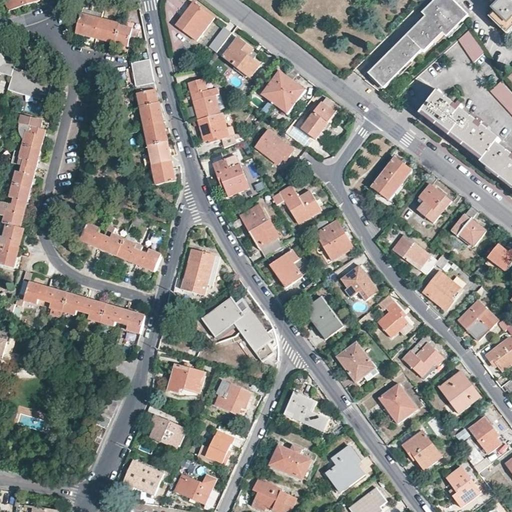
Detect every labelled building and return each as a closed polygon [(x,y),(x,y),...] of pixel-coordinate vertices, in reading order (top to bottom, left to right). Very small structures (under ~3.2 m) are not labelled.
[(40,0),(6,0),(10,10),(41,0),(40,0)] [(448,37),(470,16),(453,0),(437,0),(424,13),(428,17),(422,22),(371,74),(386,89),(423,51),(425,53),(445,33),(448,37)] [(511,31),(511,0),(492,0),(499,6),(494,10),(496,13),(491,18),(509,35),(511,31)] [(194,1),(177,25),(197,41),(215,17),(194,1)] [(96,38),(101,19),(82,15),(77,33),(96,38)] [(121,25),(101,19),(96,38),(116,43),(120,26),(121,25)] [(133,29),(120,26),(116,43),(135,48),(138,36),(132,35),(133,29)] [(232,32),(223,26),(208,45),(217,52),(221,46),(232,32)] [(475,62),(485,52),(470,30),(459,40),(475,62)] [(254,49),(232,32),(221,46),(217,52),(250,78),(261,64),(254,59),(249,55),(253,51),(254,49)] [(258,54),(253,51),(249,55),(254,59),(258,54)] [(0,54),(0,71),(11,75),(7,88),(24,92),(25,87),(26,84),(31,85),(30,88),(41,91),(48,92),(52,73),(35,69),(34,71),(34,74),(31,73),(32,71),(12,66),(13,62),(4,60),(0,54)] [(150,59),(135,62),(137,67),(151,64),(150,61),(150,59)] [(137,67),(133,68),(137,87),(142,86),(155,84),(153,75),(151,64),(137,67)] [(260,113),(265,116),(275,104),(288,114),(307,90),(280,70),(262,94),(270,101),(260,113)] [(204,79),(189,83),(193,96),(195,95),(197,101),(194,101),(199,119),(221,113),(213,86),(204,79)] [(511,113),(511,92),(502,81),(491,91),(511,113)] [(157,92),(155,84),(142,86),(143,93),(139,94),(142,107),(159,103),(157,92)] [(39,96),(41,91),(30,88),(25,87),(24,92),(39,96)] [(511,154),(498,144),(501,140),(484,126),(486,124),(480,120),(478,122),(441,94),(442,93),(439,91),(423,112),(420,115),(422,116),(425,113),(485,160),(482,164),(506,182),(511,186),(511,154)] [(340,106),(327,97),(323,102),(322,101),(302,129),(316,140),(337,112),(336,112),(340,106)] [(146,126),(164,122),(163,114),(160,103),(159,103),(142,107),(146,126)] [(221,113),(199,119),(205,141),(210,140),(210,143),(222,139),(224,146),(237,143),(235,135),(233,136),(231,127),(227,128),(223,113),(221,113)] [(29,126),(24,145),(42,150),(47,130),(42,129),(44,122),(23,116),(21,124),(29,126)] [(164,122),(146,126),(150,146),(168,142),(166,132),(164,122)] [(269,130),(256,147),(278,164),(282,159),(285,161),(295,149),(269,130)] [(168,142),(150,146),(154,165),(172,161),(170,152),(168,142)] [(42,150),(24,145),(22,152),(15,150),(11,163),(19,165),(23,166),(36,169),(42,150)] [(236,156),(213,164),(221,186),(224,185),(228,197),(250,189),(241,165),(239,166),(236,156)] [(396,157),(372,188),(390,201),(413,171),(396,157)] [(172,161),(154,165),(158,185),(177,181),(174,170),(172,161)] [(19,165),(14,184),(31,188),(36,169),(23,166),(19,165)] [(31,188),(14,184),(10,198),(15,199),(14,205),(27,208),(31,188)] [(292,185),(272,197),(277,205),(284,201),(299,224),(322,210),(310,191),(299,197),(292,185)] [(432,185),(419,201),(425,205),(420,211),(435,223),(452,201),(432,185)] [(27,208),(14,205),(13,205),(0,201),(0,214),(6,216),(4,223),(8,224),(22,227),(27,208)] [(266,257),(283,246),(278,237),(280,236),(261,204),(241,217),(259,248),(260,247),(266,257)] [(472,207),(453,232),(460,237),(462,236),(475,247),(487,231),(472,219),(479,212),(472,207)] [(382,212),(373,223),(375,225),(380,229),(389,218),(382,212)] [(325,218),(312,226),(332,260),(354,247),(339,221),(330,226),(325,218)] [(4,237),(0,236),(0,243),(7,245),(20,248),(25,228),(22,227),(8,224),(4,237)] [(125,239),(112,234),(115,227),(110,224),(105,236),(100,248),(118,256),(125,239)] [(393,250),(426,275),(436,263),(437,261),(431,256),(431,255),(405,234),(393,250)] [(138,245),(125,239),(118,256),(137,264),(142,252),(136,249),(138,245)] [(20,248),(7,245),(6,251),(1,250),(0,253),(0,264),(15,268),(20,248)] [(500,245),(490,257),(507,271),(511,265),(511,249),(509,247),(507,250),(500,245)] [(156,272),(163,255),(144,247),(142,252),(137,264),(156,272)] [(216,255),(192,249),(182,289),(205,295),(216,255)] [(291,249),(270,264),(287,288),(303,277),(302,276),(308,271),(300,259),(299,260),(291,249)] [(451,258),(443,253),(437,261),(436,263),(442,268),(443,267),(446,270),(451,264),(448,262),(451,258)] [(213,286),(221,257),(216,255),(209,284),(213,286)] [(507,271),(490,257),(485,263),(503,277),(507,271)] [(360,265),(341,279),(348,288),(345,290),(351,298),(360,292),(367,301),(380,291),(360,265)] [(31,282),(34,272),(27,270),(24,280),(31,282)] [(447,274),(443,270),(441,272),(441,271),(424,292),(447,309),(463,289),(446,276),(447,274)] [(50,287),(31,282),(24,280),(20,293),(16,303),(16,304),(23,306),(25,299),(26,299),(44,305),(46,300),(50,287)] [(50,307),(63,310),(69,293),(50,287),(46,300),(51,302),(50,307)] [(69,293),(63,310),(77,315),(78,310),(84,312),(88,298),(69,293)] [(394,301),(389,295),(379,304),(384,310),(386,308),(394,301)] [(248,308),(243,312),(236,302),(232,297),(211,312),(202,318),(216,338),(235,324),(256,352),(262,361),(274,353),(268,344),(272,341),(248,308)] [(323,297),(305,310),(326,339),(344,325),(323,297)] [(88,299),(88,298),(84,312),(90,313),(88,318),(102,322),(107,304),(88,299)] [(248,308),(242,298),(236,302),(243,312),(248,308)] [(480,300),(459,320),(479,341),(500,321),(480,300)] [(3,317),(11,319),(16,304),(16,303),(8,301),(3,317)] [(407,315),(394,301),(386,308),(389,312),(378,323),(392,338),(399,331),(408,323),(404,318),(407,315)] [(127,310),(107,304),(102,322),(115,326),(117,321),(123,323),(127,310)] [(144,326),(147,316),(127,310),(123,323),(121,328),(124,329),(126,324),(129,325),(128,329),(127,329),(123,342),(137,347),(141,336),(144,326)] [(506,331),(511,326),(511,316),(507,310),(502,314),(505,319),(500,323),(506,331)] [(359,321),(363,326),(374,316),(370,311),(359,321)] [(408,323),(399,331),(403,336),(412,328),(408,323)] [(0,363),(6,341),(9,342),(12,331),(0,327),(0,363)] [(403,359),(422,377),(435,363),(438,365),(445,358),(423,338),(403,359)] [(511,338),(487,356),(495,367),(498,365),(503,370),(511,363),(511,338)] [(357,342),(337,357),(356,382),(364,376),(367,381),(379,372),(357,342)] [(435,363),(422,377),(426,379),(438,365),(435,363)] [(206,373),(176,365),(169,391),(180,394),(181,389),(200,394),(206,373)] [(462,371),(440,388),(459,414),(482,397),(462,371)] [(253,393),(223,380),(217,394),(219,395),(215,405),(239,415),(243,407),(246,408),(253,393)] [(265,396),(268,388),(257,383),(254,391),(265,396)] [(400,383),(380,398),(399,424),(419,409),(400,383)] [(118,404),(121,396),(106,390),(103,397),(118,404)] [(291,400),(284,415),(324,432),(330,419),(315,412),(318,403),(294,392),(291,400)] [(103,397),(100,404),(114,410),(118,404),(103,397)] [(291,400),(282,397),(280,400),(276,411),(284,415),(291,400)] [(100,404),(97,411),(112,417),(114,410),(100,404)] [(97,411),(94,418),(108,424),(112,417),(97,411)] [(186,428),(156,415),(151,426),(150,428),(154,430),(151,437),(178,448),(186,428)] [(485,416),(468,429),(488,454),(503,444),(498,438),(500,436),(485,416)] [(94,418),(91,424),(106,431),(108,424),(94,418)] [(91,424),(88,431),(103,437),(106,431),(91,424)] [(234,437),(218,430),(210,448),(202,444),(197,456),(214,463),(215,459),(226,464),(231,452),(228,451),(234,437)] [(423,430),(403,445),(422,472),(443,457),(423,430)] [(88,431),(85,439),(99,445),(103,437),(88,431)] [(85,439),(83,445),(97,451),(99,445),(85,439)] [(83,445),(79,452),(94,458),(97,451),(83,445)] [(279,446),(271,464),(303,479),(311,460),(298,454),(300,448),(295,445),(293,452),(279,446)] [(350,445),(333,458),(338,466),(328,474),(342,492),(366,474),(358,464),(362,461),(350,445)] [(76,460),(83,463),(90,466),(94,458),(79,452),(76,460)] [(165,474),(133,461),(120,491),(132,492),(135,487),(156,496),(165,474)] [(477,468),(480,472),(487,467),(484,463),(477,468)] [(463,466),(447,478),(455,488),(450,492),(462,507),(482,492),(463,466)] [(487,467),(480,472),(483,476),(490,471),(487,467)] [(203,483),(183,473),(175,492),(205,505),(216,479),(207,475),(203,483)] [(259,493),(255,501),(267,506),(272,508),(273,510),(276,511),(290,511),(297,497),(277,489),(277,487),(258,478),(253,491),(259,493)] [(378,488),(350,509),(352,511),(382,511),(384,511),(381,507),(388,502),(378,488)] [(267,506),(255,501),(253,506),(265,511),(267,506)]
